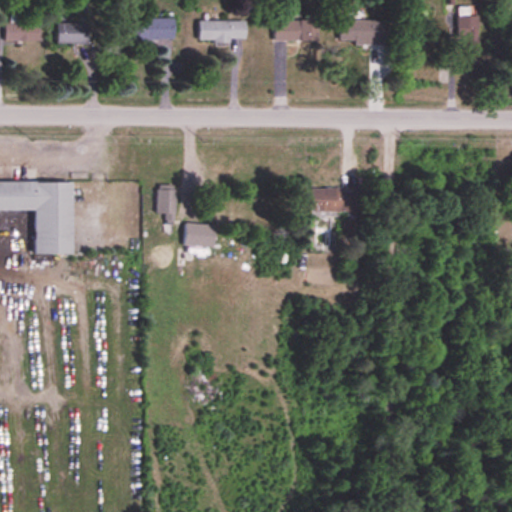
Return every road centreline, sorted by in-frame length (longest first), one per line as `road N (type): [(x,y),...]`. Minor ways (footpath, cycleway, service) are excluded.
road 1 (residential): [(511,122),(0,117)]
road 2 (residential): [(390,123),(385,511)]
